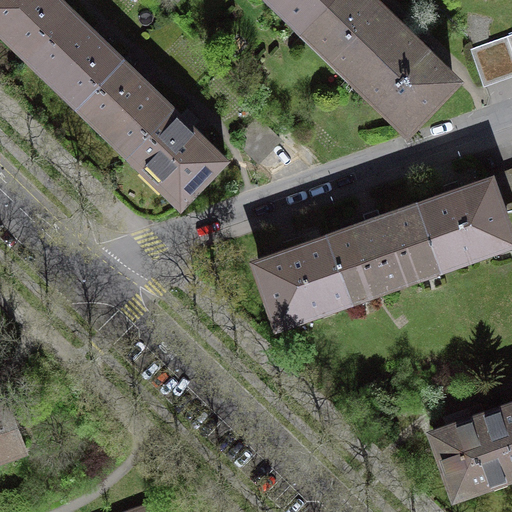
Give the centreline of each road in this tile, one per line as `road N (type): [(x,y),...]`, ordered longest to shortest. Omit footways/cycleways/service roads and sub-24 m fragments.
road 1 (residential): [(99,281),(147,242),(511,112)]
road 2 (residential): [(99,281),(341,511)]
road 3 (residential): [(0,189),(99,281)]
